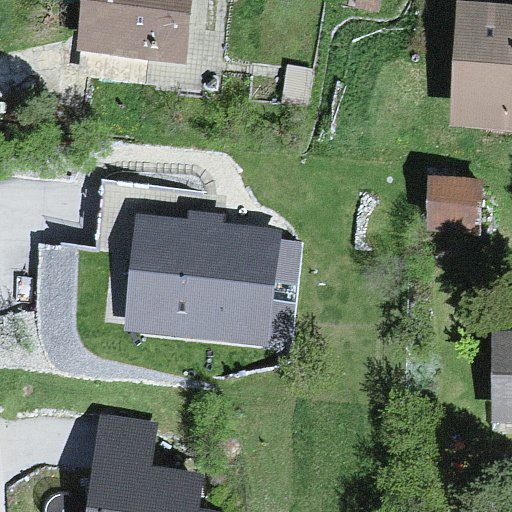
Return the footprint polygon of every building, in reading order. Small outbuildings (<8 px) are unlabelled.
[(195,0),(81,0),(75,55),(188,69),(195,0)] [(511,16),(448,13),(442,132),(511,135),(511,16)] [(501,185),(429,178),(423,237),(495,244),(501,185)] [(293,243),(127,221),(111,336),(277,359),(293,243)] [(511,347),(489,347),(490,437),(511,436),(511,347)] [(164,441),(98,433),(87,511),(197,511),(202,481),(160,475),(164,441)]
